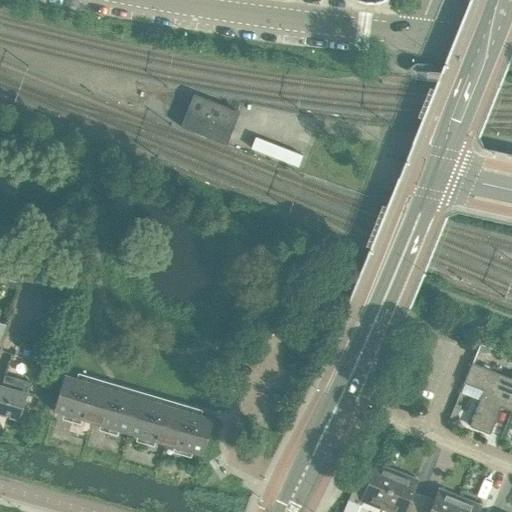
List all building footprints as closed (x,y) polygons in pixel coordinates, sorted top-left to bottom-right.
[(225,146),(239,113),(237,113),(193,94),(179,127),(225,146)] [(302,156),(255,137),(251,148),(298,167),(302,156)] [(511,173),(493,219),(511,223),(511,173)] [(21,270),(24,258),(8,254),(5,266),(21,270)] [(65,296),(70,277),(38,268),(33,288),(65,296)] [(511,374),(510,379),(483,368),(491,349),(479,345),(472,363),(471,363),(463,383),(483,391),(474,413),(473,412),(469,422),(470,423),(469,426),(489,435),(502,402),(511,405),(511,374)] [(0,413),(18,419),(29,382),(4,375),(0,386),(0,413)] [(213,419),(76,378),(63,375),(53,411),(202,455),(213,419)] [(359,473),(348,500),(360,505),(361,501),(381,509),(396,472),(382,466),(375,463),(371,474),(370,478),(359,473)] [(396,472),(381,509),(388,511),(416,511),(422,499),(411,495),(412,491),(417,480),(410,477),(396,472)] [(422,499),(416,511),(453,511),(459,497),(445,491),(438,489),(434,500),(433,503),(422,499)] [(453,511),(476,511),(480,505),(473,503),(459,497),(453,511)]
